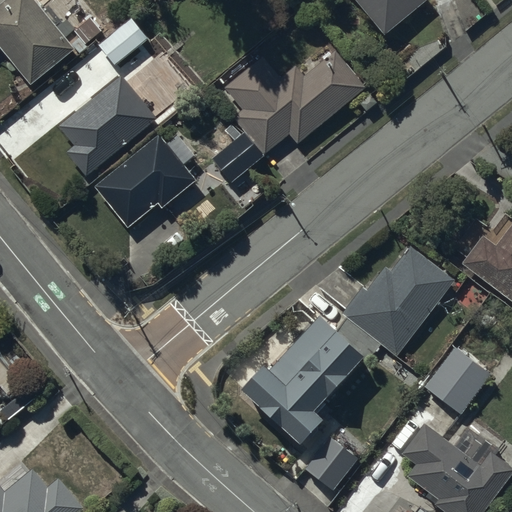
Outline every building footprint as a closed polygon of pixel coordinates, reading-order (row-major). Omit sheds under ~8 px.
[(34,0),(4,0),(0,4),(0,49),(30,87),(75,49),(34,0)] [(354,0),(385,36),(427,0),(354,0)] [(95,15),(75,33),(88,47),(108,30),(95,15)] [(131,18),(97,46),(116,67),(149,39),(131,18)] [(230,184),(265,156),(264,155),(289,135),(298,144),(366,88),(356,76),(359,73),(349,61),(345,64),(335,52),(304,77),(294,66),(281,76),(264,56),(224,88),(242,110),(232,118),(244,131),(210,159),(230,184)] [(73,146),(65,152),(86,177),(140,133),(143,136),(153,128),(151,125),(157,120),(121,76),(92,100),(90,97),(73,110),(76,113),(57,128),(73,146)] [(159,134),(94,187),(128,230),(158,204),(162,209),(196,180),(184,165),(194,157),(174,133),(164,141),(159,134)] [(49,168),(34,180),(51,203),(66,191),(49,168)] [(511,223),(496,245),(483,235),(461,264),(511,302),(511,223)] [(362,287),(346,306),(397,348),(452,281),(411,247),(391,270),(386,265),(366,290),(362,287)] [(312,404),(356,357),(313,316),(272,359),(265,353),(239,382),(301,440),(324,416),(312,404)] [(455,347),(424,387),(460,415),(491,376),(455,347)] [(0,360),(0,387),(8,397),(22,385),(0,360)] [(481,465),(424,423),(401,454),(415,465),(407,477),(437,499),(433,505),(443,511),(483,511),(511,475),(511,466),(491,451),(481,465)] [(5,492),(0,486),(0,511),(76,511),(83,507),(58,478),(47,487),(31,469),(5,492)]
